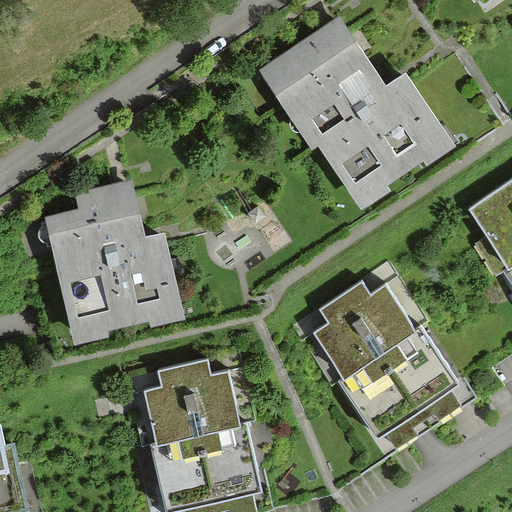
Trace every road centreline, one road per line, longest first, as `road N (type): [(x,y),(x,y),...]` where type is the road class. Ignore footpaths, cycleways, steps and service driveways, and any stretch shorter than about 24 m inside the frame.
road 1 (residential): [(0,180),(263,0)]
road 2 (residential): [(511,424),(386,511)]
